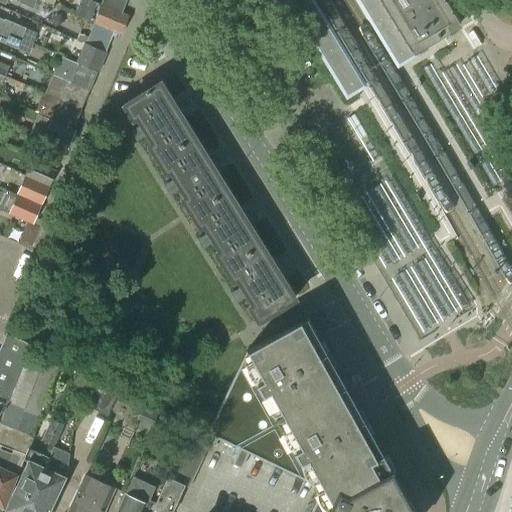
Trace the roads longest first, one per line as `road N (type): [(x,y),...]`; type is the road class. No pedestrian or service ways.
road 1 (unclassified): [(411,394),(258,150)]
road 2 (residential): [(258,150),(158,0)]
